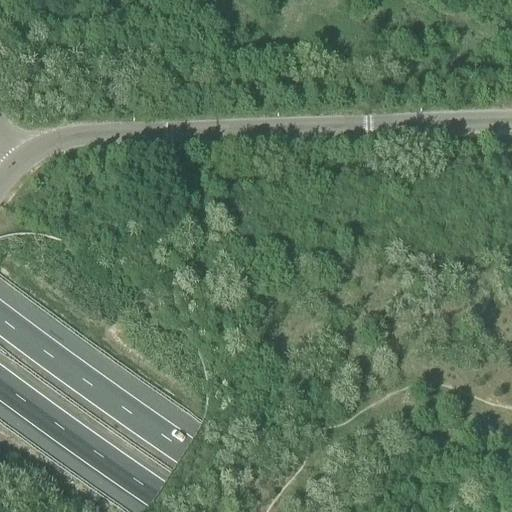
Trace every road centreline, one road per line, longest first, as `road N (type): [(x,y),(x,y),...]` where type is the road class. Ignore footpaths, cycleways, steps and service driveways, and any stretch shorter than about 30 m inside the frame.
road 1 (unclassified): [(23,159),(61,138),(511,121)]
road 2 (motorway): [(277,511),(0,320)]
road 3 (track): [(511,415),(460,389),(428,384),(394,393),(328,442),(274,511)]
road 4 (motorway): [(0,383),(180,511)]
